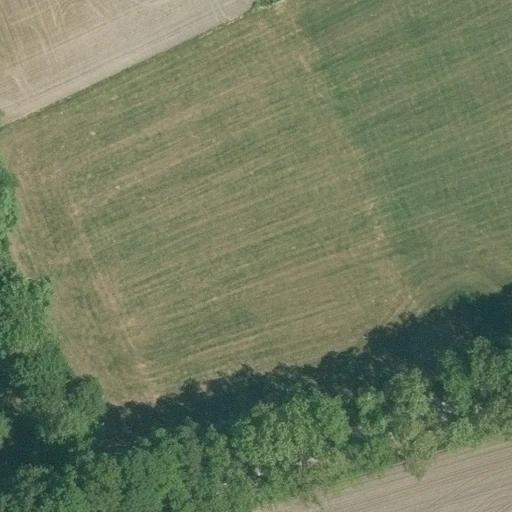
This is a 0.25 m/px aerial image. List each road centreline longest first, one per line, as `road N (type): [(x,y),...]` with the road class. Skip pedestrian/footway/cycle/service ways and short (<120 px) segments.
road 1 (unclassified): [(102,511),(511,391)]
road 2 (unknown): [(115,508),(0,283)]
